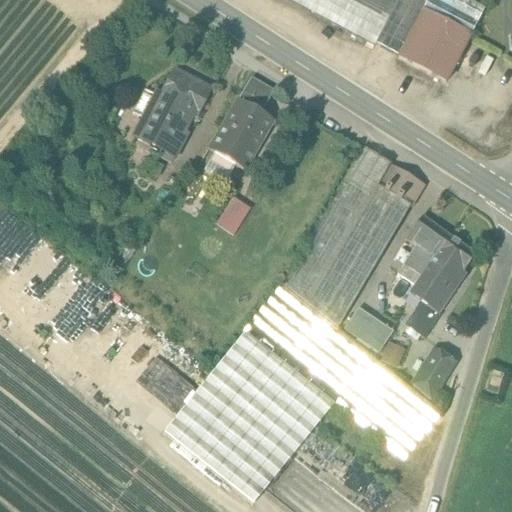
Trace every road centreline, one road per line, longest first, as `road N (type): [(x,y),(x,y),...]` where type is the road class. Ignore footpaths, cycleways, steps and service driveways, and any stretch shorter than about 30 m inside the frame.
road 1 (secondary): [(511,201),(196,0)]
road 2 (unclassified): [(511,239),(433,511)]
